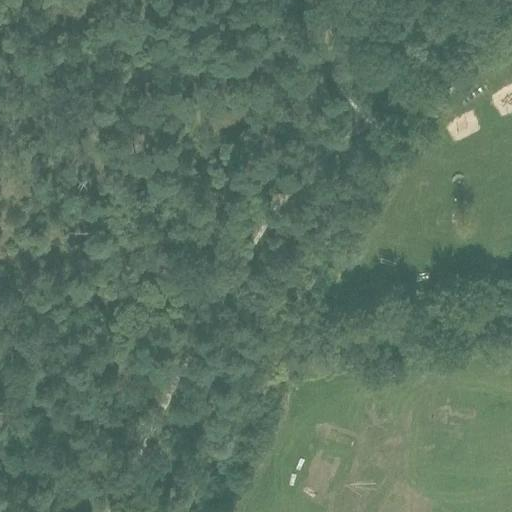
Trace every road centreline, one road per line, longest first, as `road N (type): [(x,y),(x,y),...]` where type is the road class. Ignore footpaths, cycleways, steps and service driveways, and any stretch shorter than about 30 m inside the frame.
road 1 (track): [(362,119),(209,328),(111,511)]
road 2 (track): [(460,0),(362,119)]
